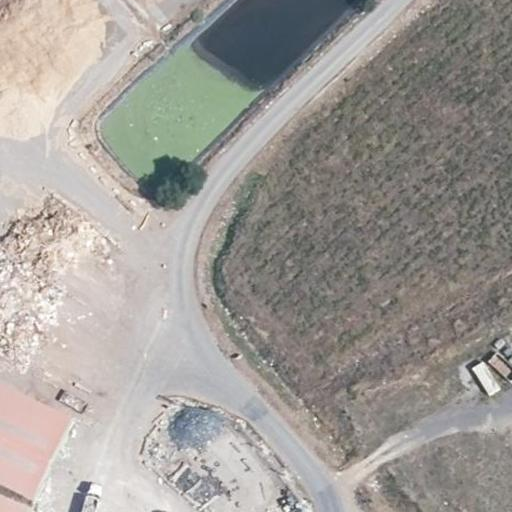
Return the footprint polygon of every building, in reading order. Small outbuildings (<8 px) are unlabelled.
[(470,362),(489,396),(511,382),(511,381),(499,359),(508,354),(502,344),(470,362)] [(456,370),(443,377),(456,402),(469,396),(456,370)] [(0,511),(30,511),(74,421),(0,385),(0,511)] [(233,485),(260,477),(252,451),(225,460),(233,485)] [(483,496),(490,508),(511,494),(511,483),(509,479),(483,496)]
